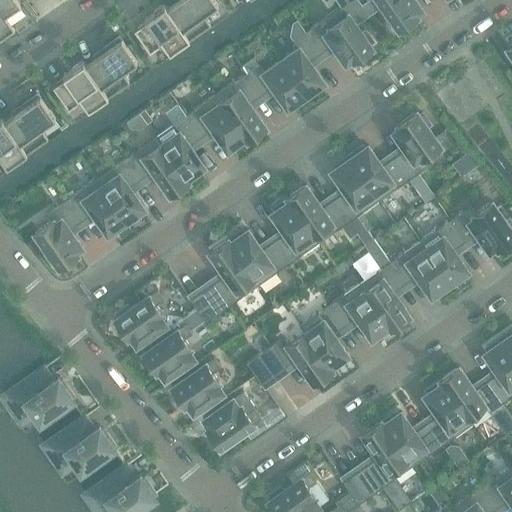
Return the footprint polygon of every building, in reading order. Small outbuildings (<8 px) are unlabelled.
[(0,0),(0,30),(29,10),(22,0),(0,0)] [(176,0),(167,6),(166,7),(188,39),(210,24),(203,14),(218,4),(214,0),(176,0)] [(416,0),(378,0),(388,13),(385,15),(392,26),(395,24),(398,28),(417,14),(416,12),(422,8),(416,0)] [(169,52),(188,39),(166,7),(167,6),(164,2),(144,16),(147,20),(134,29),(149,51),(162,42),(169,52)] [(326,16),(306,30),(321,52),(333,44),(345,62),(351,57),(353,59),(372,46),(369,42),(372,40),(365,29),(362,32),(348,12),(331,24),(326,16)] [(310,60),(321,52),(306,30),(276,51),(307,96),(322,86),(320,83),(323,80),(310,60)] [(104,50),(85,63),(85,64),(107,96),(129,81),(122,71),(136,61),(119,36),(102,47),(104,50)] [(229,49),(216,58),(223,69),(236,60),(229,49)] [(293,106),(307,96),(276,51),(253,67),(246,72),(261,94),(273,86),(287,106),(291,103),(293,106)] [(88,109),(107,96),(85,64),(85,63),(83,59),(62,73),(65,77),(52,86),(68,108),(81,99),(88,109)] [(248,60),(241,65),(246,72),(253,67),(248,60)] [(249,102),(261,94),(246,72),(216,93),(247,138),(266,125),(249,102)] [(23,107),(4,120),(3,121),(26,153),(47,138),(40,128),(55,118),(37,93),(21,104),(23,107)] [(246,139),(247,138),(216,93),(186,114),(201,136),(213,128),(227,148),(231,145),(233,148),(246,139)] [(405,148),(393,156),(409,178),(429,164),(423,156),(440,144),(427,125),(430,123),(422,112),(419,114),(417,110),(397,124),(399,126),(393,130),(405,148)] [(190,144),(201,136),(186,114),(156,135),(187,180),(189,179),(188,179),(202,170),(200,167),(204,164),(190,144)] [(0,156),(6,166),(26,153),(3,121),(4,120),(1,116),(0,116),(0,156)] [(169,193),(187,180),(156,135),(126,156),(141,178),(153,170),(169,193)] [(362,144),(347,154),(379,199),(409,178),(393,156),(382,164),(368,144),(364,147),(362,144)] [(470,149),(454,159),(463,172),(478,162),(470,149)] [(345,190),(333,198),(349,220),(379,199),(347,154),(333,165),(335,167),(331,170),(345,190)] [(130,186),(141,178),(126,156),(96,177),(127,222),(142,212),(140,209),(144,206),(130,186)] [(113,232),(127,222),(96,177),(66,198),(81,220),(93,212),(107,232),(111,229),(113,232)] [(306,183),(287,196),(319,241),(349,220),(333,198),(322,206),(306,183)] [(285,232),(273,240),(289,262),(319,241),(287,196),(286,197),(287,197),(273,207),(275,209),(271,212),(285,232)] [(70,228),(81,220),(66,198),(46,212),(52,220),(35,232),(48,251),(45,254),(53,264),(56,262),(58,266),(77,252),(76,250),(82,246),(70,228)] [(469,205),(450,218),(465,241),(477,232),(489,250),(495,246),(497,248),(511,237),(511,222),(509,218),(506,220),(492,200),(475,212),(469,205)] [(442,235),(426,247),(425,247),(451,284),(465,274),(463,271),(467,269),(453,249),(465,241),(450,218),(437,227),(442,235)] [(228,237),(227,238),(259,283),(289,262),(273,240),(262,248),(248,228),(244,231),(242,228),(229,238),(228,237)] [(369,232),(360,237),(365,244),(373,238),(369,232)] [(225,274),(214,282),(229,304),(259,283),(227,238),(209,251),(225,274)] [(420,239),(390,260),(405,282),(417,274),(431,294),(434,292),(436,294),(451,284),(425,247),(426,247),(420,239)] [(393,291),(405,282),(390,260),(360,281),(391,327),(410,314),(393,291)] [(390,327),(391,327),(360,281),(330,302),(345,324),(357,316),(371,336),(375,333),(377,336),(390,327)] [(214,282),(202,290),(217,312),(229,304),(214,282)] [(129,307),(127,304),(116,312),(118,315),(114,317),(128,336),(130,335),(136,344),(154,331),(166,323),(160,314),(162,313),(156,304),(163,298),(156,288),(149,294),(148,294),(129,307)] [(206,320),(217,312),(202,290),(191,298),(197,307),(204,317),(206,320)] [(333,333),(345,324),(330,302),(299,324),(304,331),(305,330),(331,369),(332,368),(332,367),(345,358),(343,355),(347,352),(333,333)] [(197,307),(182,318),(185,322),(189,328),(204,317),(197,307)] [(194,357),(188,348),(190,347),(184,338),(192,332),(189,328),(185,322),(177,328),(172,331),(160,339),(143,351),(156,370),(158,369),(164,378),(194,357)] [(166,323),(154,331),(160,339),(172,331),(166,323)] [(511,328),(500,336),(511,353),(511,328)] [(313,381),(331,369),(305,330),(304,331),(287,342),(282,335),(270,344),(285,366),(297,358),(313,381)] [(498,372),(486,380),(502,402),(511,394),(511,389),(509,385),(511,383),(511,353),(500,336),(486,347),(488,350),(484,352),(498,372)] [(270,344),(258,353),(273,375),(285,366),(270,344)] [(261,383),(273,375),(258,353),(246,361),(261,383)] [(205,361),(171,385),(185,404),(187,403),(193,412),(223,391),(217,382),(219,381),(212,372),(220,366),(213,356),(205,362),(205,361)] [(459,365),(440,378),(467,416),(467,415),(484,404),(489,411),(492,409),(502,402),(486,380),(475,389),(459,365)] [(8,392),(3,395),(21,421),(35,411),(40,418),(70,397),(74,394),(66,383),(64,385),(58,376),(52,380),(43,367),(42,368),(8,392)] [(438,414),(427,422),(442,444),(472,423),(467,415),(467,416),(440,378),(439,379),(426,389),(428,392),(424,394),(438,414)] [(262,417),(242,389),(203,417),(209,426),(207,427),(220,446),(224,444),(226,447),(237,439),(234,436),(254,423),(254,422),(262,417)] [(492,409),(489,411),(506,434),(511,429),(511,416),(510,414),(502,402),(492,409)] [(279,407),(245,431),(250,438),(284,414),(279,407)] [(429,453),(442,444),(427,422),(415,430),(401,411),(397,413),(395,410),(382,420),(381,419),(380,420),(412,465),(413,465),(407,457),(423,445),(429,453)] [(67,477),(115,443),(107,432),(105,434),(99,425),(93,429),(84,416),(44,444),(67,477)] [(378,456),(367,464),(382,486),(383,486),(395,477),(412,465),(380,420),(362,433),(378,456)] [(446,463),(445,469),(448,473),(456,468),(450,460),(446,463)] [(304,463),(287,475),(292,482),(301,476),(302,476),(309,470),(304,463)] [(367,464),(355,473),(370,494),(382,486),(367,464)] [(511,464),(483,485),(498,507),(510,498),(511,501),(511,464)] [(134,478),(125,465),(85,493),(97,511),(126,511),(156,492),(148,481),(146,482),(140,473),(134,478)] [(328,496),(316,481),(309,470),(302,476),(301,476),(292,482),(282,489),(280,486),(269,494),(271,497),(267,499),(276,511),(308,511),(319,505),(318,503),(328,496)] [(358,503),(370,494),(355,473),(343,481),(358,503)] [(395,477),(383,486),(398,508),(410,499),(395,477)] [(490,511),(498,507),(483,485),(453,506),(456,511),(490,511)]
